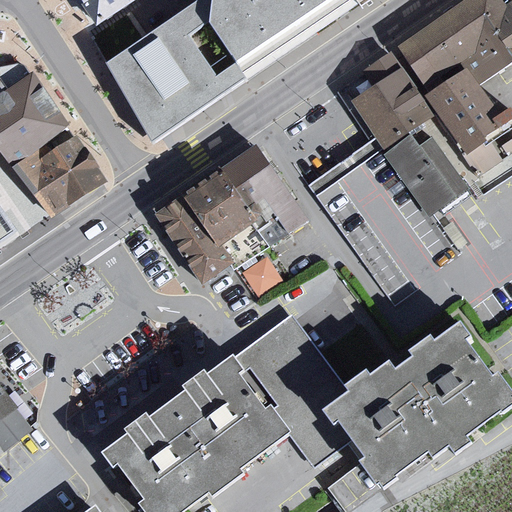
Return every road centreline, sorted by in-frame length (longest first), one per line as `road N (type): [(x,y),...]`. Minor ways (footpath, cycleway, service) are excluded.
road 1 (primary): [(150,193),(432,0)]
road 2 (primary): [(399,0),(140,176)]
road 3 (residential): [(23,0),(140,176)]
road 4 (primary): [(0,295),(150,193)]
road 5 (primary): [(140,176),(0,272)]
